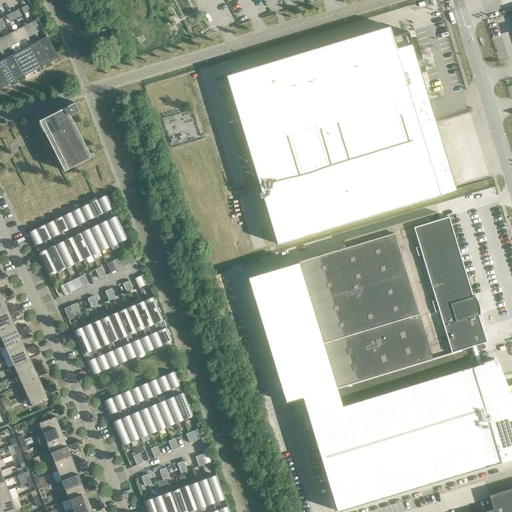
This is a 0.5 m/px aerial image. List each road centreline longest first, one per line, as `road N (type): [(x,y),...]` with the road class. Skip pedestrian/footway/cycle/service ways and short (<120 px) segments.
road 1 (residential): [(124,511),(0,222)]
road 2 (unclassified): [(511,182),(457,0)]
road 3 (unclassified): [(230,46),(383,0)]
